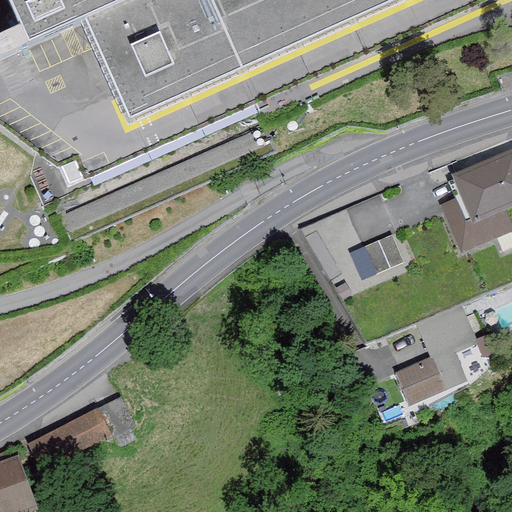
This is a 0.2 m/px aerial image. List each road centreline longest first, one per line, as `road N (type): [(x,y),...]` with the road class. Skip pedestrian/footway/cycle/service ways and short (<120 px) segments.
road 1 (tertiary): [(511,111),(365,165),(273,214),(58,383),(0,419)]
road 2 (unknown): [(273,214),(354,345),(382,364)]
